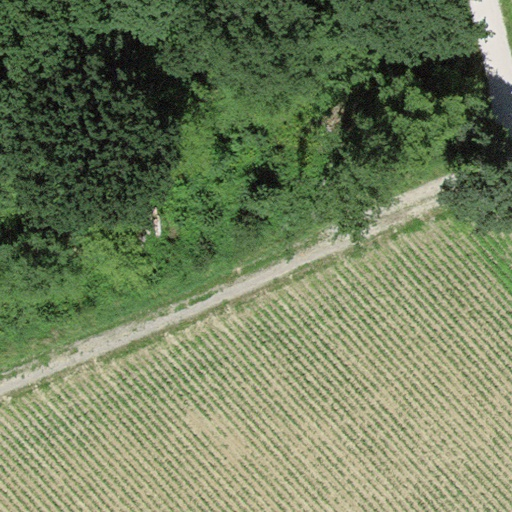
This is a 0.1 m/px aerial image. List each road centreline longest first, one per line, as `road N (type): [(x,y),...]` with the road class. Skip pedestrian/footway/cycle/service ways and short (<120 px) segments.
road 1 (track): [(0,381),(510,155)]
road 2 (track): [(480,0),(511,157)]
